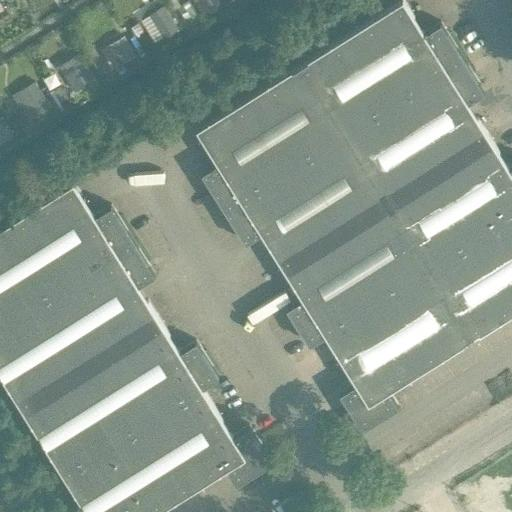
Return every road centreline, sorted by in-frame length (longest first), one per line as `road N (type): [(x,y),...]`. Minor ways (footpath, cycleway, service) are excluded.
road 1 (unknown): [(392,0),(161,143),(146,169)]
road 2 (unclassified): [(511,425),(372,511)]
